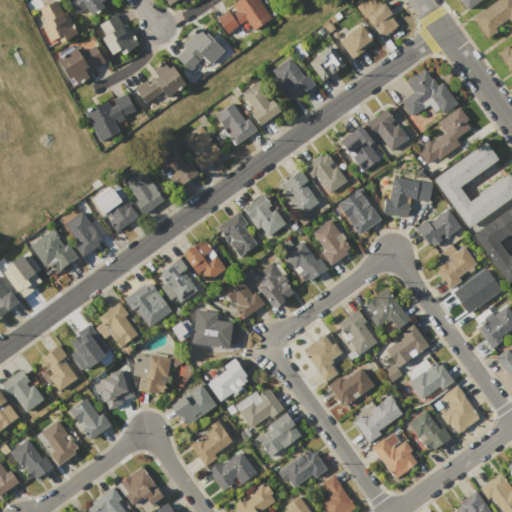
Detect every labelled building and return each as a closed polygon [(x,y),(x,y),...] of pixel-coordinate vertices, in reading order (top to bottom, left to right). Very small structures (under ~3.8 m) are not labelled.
[(60,0),(75,34),(51,45),(35,11),(57,0),(60,0)] [(67,0),(103,0),(100,2),(103,6),(90,14),(85,6),(75,12),(67,0)] [(238,0),(258,0),(270,18),(253,29),(246,19),(227,31),(216,15),(225,9),(230,15),(236,11),(231,5),(238,0)] [(480,0),(465,11),(457,0),(480,0)] [(471,17),(494,0),(511,0),(511,1),(511,72),(511,73),(496,53),(511,42),(511,24),(509,20),(485,37),(471,17)] [(382,2),(398,25),(381,37),(365,15),(382,2)] [(116,14),(136,43),(113,58),(94,29),(116,14)] [(373,43),(349,60),(336,42),(360,25),(373,43)] [(196,27),(222,51),(198,78),(172,55),(196,27)] [(55,59),(89,40),(104,66),(70,85),(55,59)] [(330,47),(344,66),(322,82),(308,63),(330,47)] [(314,86),(292,102),(270,71),(292,56),(314,86)] [(135,90),(168,65),(183,86),(151,110),(135,90)] [(423,69),(435,86),(441,82),(456,104),(437,117),(427,104),(412,116),(401,101),(413,92),(405,81),(423,69)] [(260,80),(281,110),(259,125),(238,96),(260,80)] [(83,111),(122,90),(139,121),(99,142),(83,111)] [(255,131),(235,145),(214,115),(234,101),(255,131)] [(457,108),(475,133),(437,160),(426,146),(444,133),(436,123),(457,108)] [(364,124),(385,109),(406,138),(385,153),(364,124)] [(200,124),(223,155),(200,171),(178,140),(200,124)] [(337,141),(358,126),(381,158),(360,174),(337,141)] [(431,180),(483,143),(496,161),(458,188),(468,202),(506,175),(511,183),(511,196),(467,229),(431,180)] [(197,175),(179,188),(157,158),(176,145),(197,175)] [(303,166),(324,152),(345,181),(324,196),(303,166)] [(162,200),(142,214),(120,183),(140,169),(162,200)] [(298,215),(277,186),(299,171),(320,200),(298,215)] [(429,183),(426,203),(408,200),(406,216),(383,212),(389,176),(429,183)] [(117,186),(138,216),(116,232),(94,202),(117,186)] [(379,220),(358,236),(336,205),(358,190),(379,220)] [(241,209),(262,194),(283,224),(263,239),(241,209)] [(471,235),(511,205),(511,232),(499,242),(509,256),(511,253),(511,280),(506,285),(471,235)] [(459,229),(429,250),(414,228),(443,207),(459,229)] [(102,242),(84,254),(61,223),(79,210),(102,242)] [(237,258),(216,228),(237,213),(258,243),(237,258)] [(329,220),(351,251),(331,265),(309,235),(329,220)] [(53,228),(75,258),(50,275),(28,245),(53,228)] [(181,254),(202,239),(223,269),(202,284),(181,254)] [(326,270),(305,286),(283,255),(305,240),(326,270)] [(446,289),(431,269),(462,246),(477,267),(446,289)] [(0,272),(19,298),(40,282),(20,255),(0,269),(0,272)] [(178,259),(199,290),(174,308),(153,277),(178,259)] [(273,261),(297,295),(273,312),(249,278),(273,261)] [(496,291),(465,313),(451,293),(482,270),(496,291)] [(262,304),(240,320),(217,289),(240,273),(262,304)] [(0,314),(0,278),(17,303),(0,314)] [(144,329),(123,299),(142,285),(163,315),(144,329)] [(384,290),(406,321),(384,337),(362,306),(384,290)] [(96,318),(117,303),(138,333),(117,348),(96,318)] [(511,335),(491,351),(474,328),(504,307),(511,318),(511,335)] [(376,342),(358,355),(335,324),(354,310),(376,342)] [(191,344),(194,319),(230,323),(227,348),(191,344)] [(68,353),(80,370),(108,352),(89,324),(67,338),(74,349),(68,353)] [(426,346),(398,365),(383,345),(411,325),(426,346)] [(301,349),(324,333),(347,365),(324,382),(301,349)] [(511,383),(493,357),(511,343),(511,383)] [(55,392),(33,361),(56,344),(79,376),(55,392)] [(162,395),(128,389),(135,353),(169,359),(162,395)] [(233,358),(253,386),(224,407),(204,379),(233,358)] [(451,382),(423,402),(407,381),(436,360),(451,382)] [(327,386),(357,365),(372,387),(342,408),(327,386)] [(133,396),(125,368),(100,376),(101,381),(96,383),(103,409),(121,405),(119,399),(133,396)] [(0,384),(20,370),(41,399),(21,413),(0,384)] [(199,384),(214,405),(183,427),(168,406),(199,384)] [(232,406),(264,384),(282,409),(250,432),(232,406)] [(455,386),(477,418),(453,435),(431,403),(455,386)] [(0,395),(17,419),(0,431),(0,395)] [(109,426),(87,442),(66,412),(88,396),(109,426)] [(352,422),(389,396),(402,414),(365,440),(352,422)] [(426,452),(405,423),(426,408),(447,438),(426,452)] [(284,412),(300,435),(269,457),(253,435),(284,412)] [(55,466),(34,436),(56,420),(77,450),(55,466)] [(203,467),(186,443),(216,421),(234,445),(203,467)] [(370,447),(395,429),(418,461),(393,479),(370,447)] [(50,467),(29,483),(7,453),(29,437),(50,467)] [(279,468),(309,447),(325,470),(296,491),(279,468)] [(255,474),(225,495),(207,470),(237,449),(255,474)] [(0,459),(16,482),(0,493),(0,459)] [(137,511),(116,483),(141,466),(162,496),(139,511),(137,511)] [(511,492),(511,511),(495,511),(478,487),(498,473),(511,492)] [(332,475),(355,507),(347,511),(322,511),(308,492),(332,475)] [(267,511),(233,511),(229,505),(262,481),(278,504),(267,511)] [(93,511),(88,504),(111,488),(128,511),(93,511)] [(474,491),(488,511),(457,511),(453,506),(474,491)] [(313,511),(285,511),(304,499),(313,511)] [(152,511),(165,503),(171,511),(152,511)]
